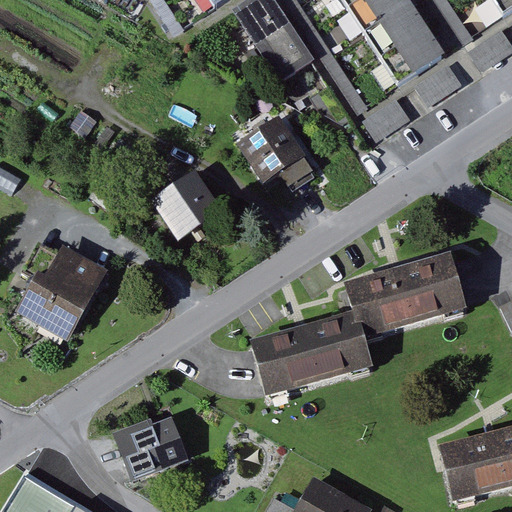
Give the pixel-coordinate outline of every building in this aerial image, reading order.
[(196,0),(209,19),(238,0),(196,0)] [(276,92),(312,69),(267,0),(260,0),(229,20),(276,92)] [(342,0),(399,87),(442,60),(405,0),(342,0)] [(511,0),(492,0),(504,18),(511,12),(511,0)] [(511,46),(501,31),(467,54),(481,75),(511,54),(511,46)] [(320,60),(357,117),(367,110),(330,54),(320,60)] [(448,66),(414,88),(428,110),(462,87),(448,66)] [(396,100),(362,123),(376,144),(410,121),(396,100)] [(302,164),(277,124),(238,150),(263,189),(302,164)] [(175,248),(221,219),(193,176),(147,205),(175,248)] [(22,321),(72,348),(107,281),(57,255),(22,321)] [(343,294),(350,318),(358,346),(462,316),(447,264),(398,278),(343,294)] [(511,331),(511,304),(501,310),(511,331)] [(245,348),(260,402),(365,372),(358,346),(350,318),(303,332),(245,348)] [(111,441),(129,487),(185,466),(168,420),(111,441)] [(441,451),(455,504),(511,489),(511,432),(492,437),(441,451)] [(83,511),(29,478),(7,511),(83,511)] [(299,511),(350,511),(310,492),(299,511)] [(291,511),(293,511),(272,500),(265,511),(291,511)]
